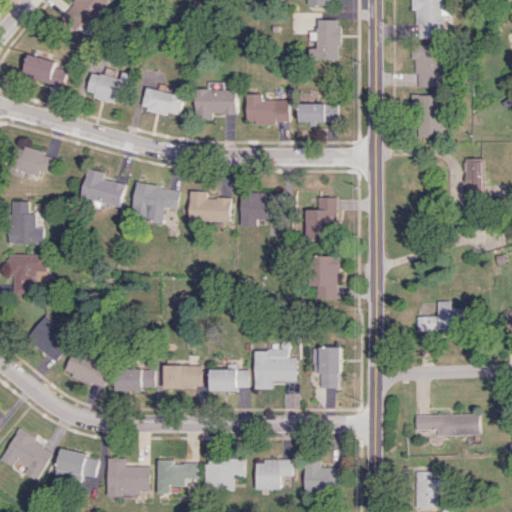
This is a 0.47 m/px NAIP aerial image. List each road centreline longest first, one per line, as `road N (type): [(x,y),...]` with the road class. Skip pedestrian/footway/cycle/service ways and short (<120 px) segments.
road 1 (tertiary): [(374,511),(368,374),(375,0)]
road 2 (residential): [(375,420),(111,423),(36,399),(0,362)]
road 3 (residential): [(375,159),(195,156),(0,107)]
road 4 (residential): [(368,374),(511,369)]
